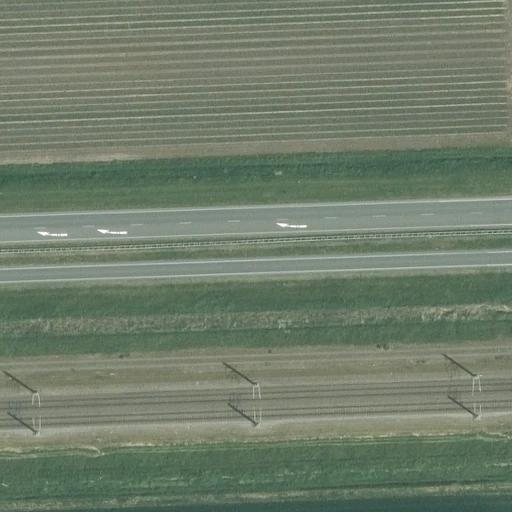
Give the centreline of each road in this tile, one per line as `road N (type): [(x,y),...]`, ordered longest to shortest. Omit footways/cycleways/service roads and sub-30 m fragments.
road 1 (trunk): [(511,205),(0,224)]
road 2 (track): [(0,368),(511,350)]
road 3 (trunk): [(0,274),(511,257)]
